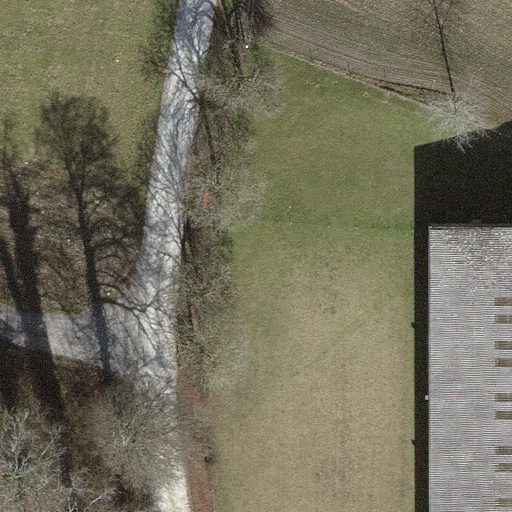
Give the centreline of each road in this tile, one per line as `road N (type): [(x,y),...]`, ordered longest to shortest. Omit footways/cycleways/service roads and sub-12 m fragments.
road 1 (track): [(170,511),(151,361),(203,0)]
road 2 (track): [(0,322),(151,361)]
